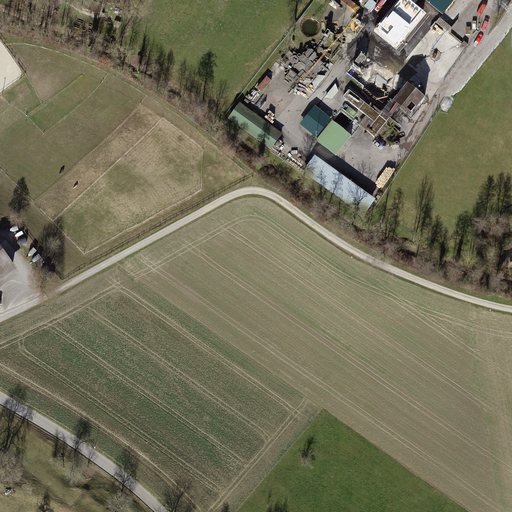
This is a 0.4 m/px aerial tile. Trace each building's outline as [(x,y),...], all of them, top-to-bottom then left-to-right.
[(100,4),(88,0),(84,0),(82,9),(97,14),(100,4)] [(433,13),(417,0),(405,0),(390,19),(415,36),(433,13)] [(451,0),(423,0),(441,14),(451,0)] [(449,28),(438,18),(434,23),(446,32),(449,28)] [(402,28),(390,19),(378,33),(394,45),(400,38),(397,35),(402,28)] [(452,29),(450,33),(462,41),(464,37),(452,29)] [(364,60),(359,56),(351,67),(359,73),(362,69),(359,67),(364,60)] [(326,76),(318,75),(312,82),(315,91),(326,76)] [(338,92),(335,84),(324,98),(333,99),(338,92)] [(409,119),(424,101),(405,86),(391,104),(397,109),(409,119)] [(370,109),(347,91),(341,98),(364,117),(372,123),(364,132),(372,139),(397,109),(391,104),(388,102),(385,106),(377,100),(370,109)] [(281,135),(238,104),(226,120),(268,151),(281,135)] [(315,139),(331,120),(314,107),(298,126),(315,139)] [(372,123),(364,117),(357,126),(364,132),(372,123)] [(349,135),(331,120),(315,139),(334,155),(350,136),(349,135)] [(374,200),(313,157),(302,173),(363,216),(374,200)] [(0,283),(16,273),(0,251),(0,283)]
